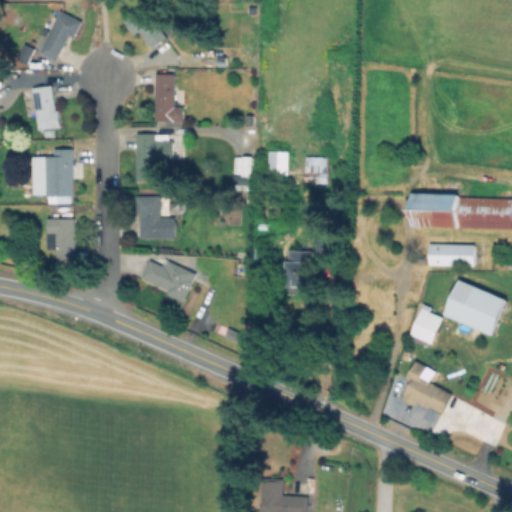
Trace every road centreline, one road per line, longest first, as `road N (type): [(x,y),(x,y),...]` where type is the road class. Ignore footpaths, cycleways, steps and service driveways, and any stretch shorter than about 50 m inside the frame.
road 1 (secondary): [(0,284),(105,314),(511,494)]
road 2 (residential): [(105,314),(103,85)]
